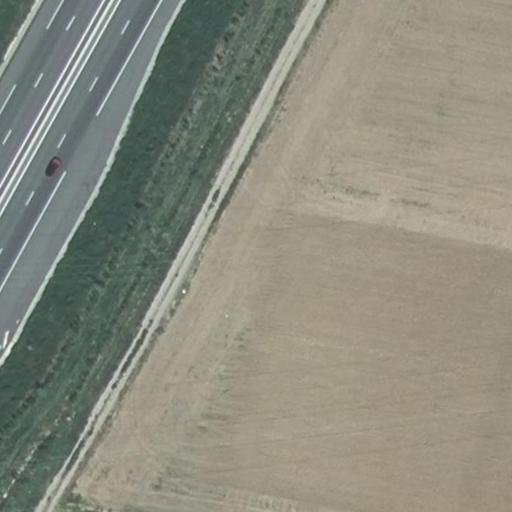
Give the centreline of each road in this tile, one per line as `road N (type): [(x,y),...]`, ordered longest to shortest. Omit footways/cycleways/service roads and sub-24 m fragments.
road 1 (track): [(320,0),(169,293),(43,511)]
road 2 (motorway): [(0,221),(123,0)]
road 3 (motorway): [(66,0),(0,119)]
